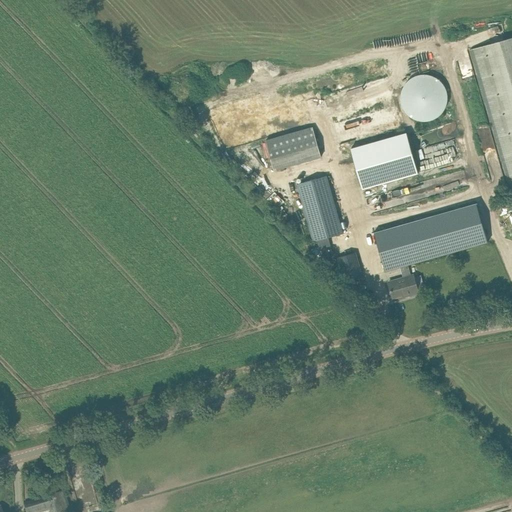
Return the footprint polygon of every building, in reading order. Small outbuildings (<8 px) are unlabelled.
[(511,37),(470,49),(511,196),(511,37)] [(388,53),(215,99),(225,138),(329,110),(338,145),(401,129),(391,94),(398,92),(388,53)] [(417,78),(408,84),(402,94),(402,106),(407,116),(417,122),(428,124),(439,120),(446,111),(449,100),(447,89),(439,81),(428,76),(417,78)] [(274,171),(321,157),(313,127),(265,141),(274,171)] [(406,133),(361,145),(373,186),(418,173),(406,133)] [(313,243),(344,234),(327,175),(296,184),(313,243)] [(477,203),(374,232),(385,271),(400,267),(408,265),(488,242),(477,203)] [(355,254),(339,258),(345,281),(362,276),(355,254)] [(403,278),(388,282),(393,297),(409,293),(409,295),(419,292),(414,275),(411,276),(408,265),(400,267),(403,278)] [(46,496),(23,502),(26,511),(25,511),(41,511),(50,510),(50,511),(70,511),(64,490),(46,495),(46,496)]
